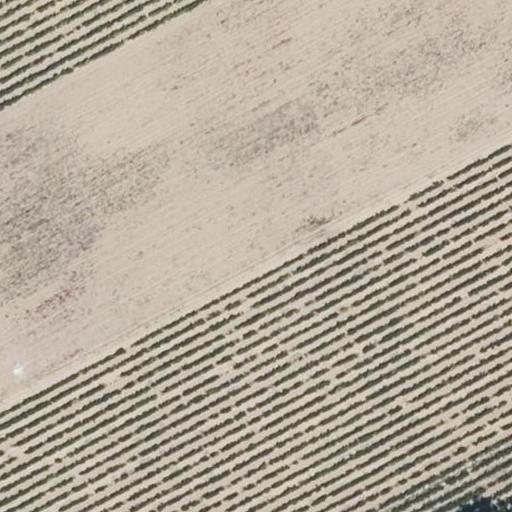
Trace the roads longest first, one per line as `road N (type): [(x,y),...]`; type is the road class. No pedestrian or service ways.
road 1 (track): [(511,138),(0,407)]
road 2 (track): [(0,117),(222,0)]
